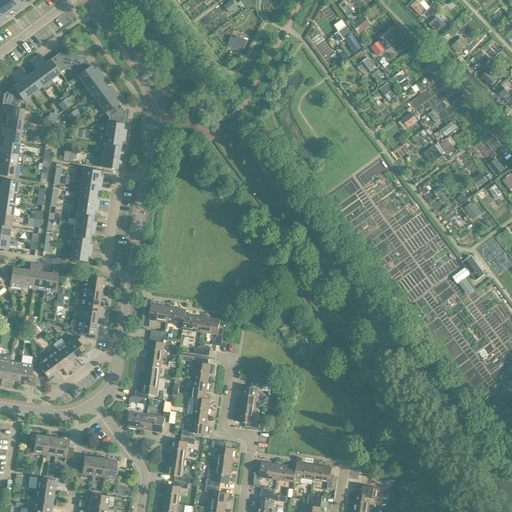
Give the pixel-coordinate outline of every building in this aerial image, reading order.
[(0,0),(0,19),(1,21),(6,18),(4,15),(8,12),(0,0)] [(13,0),(0,0),(8,12),(13,9),(15,11),(19,8),(13,0)] [(351,20),(357,15),(348,2),(342,7),(351,20)] [(364,13),(351,22),(358,32),(371,23),(364,13)] [(26,16),(22,18),(28,26),(32,24),(26,16)] [(63,18),(58,21),(61,27),(67,25),(63,18)] [(333,34),(340,41),(352,30),(345,23),(333,34)] [(473,50),(480,44),(476,39),(469,46),(473,50)] [(377,56),(386,49),(379,40),(370,47),(377,56)] [(60,54),(56,57),(65,68),(73,70),(82,57),(60,54)] [(39,55),(35,58),(50,79),(60,72),(65,68),(56,57),(55,56),(50,60),(50,59),(46,63),(39,55)] [(355,66),(364,74),(374,63),(366,55),(355,66)] [(383,55),(378,58),(383,68),(388,64),(383,55)] [(85,61),(82,57),(73,70),(77,75),(90,65),(86,60),(85,61)] [(50,79),(35,58),(30,62),(36,70),(32,73),(41,86),(50,79)] [(90,65),(77,75),(84,84),(100,73),(96,68),(94,70),(90,65)] [(389,76),(399,90),(407,85),(404,79),(409,76),(403,67),(389,76)] [(21,68),(16,72),(32,93),(41,86),(32,73),(27,76),(21,68)] [(13,87),(11,89),(20,102),(23,100),(32,93),(16,72),(11,75),(18,84),(13,87)] [(100,73),(84,84),(91,93),(104,84),(101,79),(103,78),(100,73)] [(389,80),(379,87),(387,100),(397,93),(389,80)] [(107,88),(104,84),(91,93),(98,103),(113,91),(110,86),(107,88)] [(5,95),(3,106),(17,108),(17,104),(20,102),(11,89),(8,91),(9,92),(5,95)] [(113,91),(98,103),(105,112),(118,102),(114,98),(117,96),(113,91)] [(62,111),(72,104),(67,97),(57,104),(62,111)] [(121,108),(118,102),(105,112),(109,117),(108,121),(122,123),(123,112),(120,108),(121,108)] [(3,106),(0,105),(0,111),(7,113),(6,118),(22,120),(24,109),(17,108),(3,106)] [(71,123),(80,116),(75,109),(66,116),(71,123)] [(398,118),(402,127),(416,121),(413,112),(398,118)] [(22,120),(6,118),(6,123),(2,123),(2,129),(21,132),(22,120)] [(451,120),(440,128),(445,134),(456,125),(451,120)] [(107,121),(105,132),(125,135),(125,129),(122,129),(123,123),(122,123),(108,121),(107,121)] [(66,135),(78,137),(79,129),(67,127),(66,135)] [(437,139),(444,134),(440,128),(433,133),(437,139)] [(21,132),(2,129),(1,135),(4,135),(3,141),(19,143),(21,132)] [(105,132),(104,144),(120,146),(120,141),(124,141),(125,135),(105,132)] [(447,153),(454,149),(445,135),(438,139),(447,153)] [(0,145),(0,151),(18,154),(19,143),(3,141),(2,146),(0,145)] [(433,161),(444,152),(434,141),(424,150),(433,161)] [(104,144),(102,155),(121,158),(122,152),(119,151),(120,146),(104,144)] [(18,154),(0,151),(0,157),(1,158),(0,161),(0,163),(16,166),(18,154)] [(121,158),(102,155),(100,167),(116,169),(117,163),(120,164),(121,158)] [(492,158),(487,161),(496,174),(501,171),(492,158)] [(0,174),(14,177),(16,166),(0,163),(0,174)] [(82,179),(101,182),(102,177),(99,176),(99,170),(83,168),(82,179)] [(509,190),(511,187),(511,173),(511,171),(501,177),(509,190)] [(483,172),(474,181),(480,187),(489,178),(483,172)] [(0,190),(16,193),(18,181),(1,179),(1,185),(0,184),(0,190)] [(101,182),(82,179),(80,191),(96,193),(97,188),(100,188),(101,182)] [(494,183),(487,188),(495,198),(502,193),(494,183)] [(16,193),(0,190),(0,202),(14,204),(16,193)] [(80,191),(78,202),(98,205),(98,199),(95,199),(96,193),(80,191)] [(470,199),(462,207),(473,218),(481,211),(470,199)] [(0,213),(12,215),(14,204),(0,202),(0,213)] [(98,205),(78,202),(77,213),(93,216),(93,211),(97,211),(98,205)] [(67,218),(68,210),(57,210),(57,218),(67,218)] [(12,215),(0,213),(0,225),(11,227),(12,215)] [(77,213),(75,225),(94,228),(95,222),(92,221),(93,216),(77,213)] [(0,236),(9,238),(11,227),(0,225),(0,236)] [(94,228),(75,225),(73,236),(89,239),(90,233),(93,234),(94,228)] [(31,241),(36,242),(38,234),(32,233),(31,237),(28,237),(28,240),(31,240),(31,241)] [(9,238),(0,236),(0,248),(7,250),(9,238)] [(89,239),(73,236),(72,248),(91,250),(92,244),(89,244),(89,239)] [(36,242),(31,241),(27,241),(26,245),(30,245),(29,249),(35,250),(36,242)] [(91,250),(72,248),(70,259),(86,261),(87,256),(90,256),(91,250)] [(472,257),(465,262),(463,263),(476,280),(484,274),(472,257)] [(21,287),(24,269),(18,268),(18,266),(1,263),(6,280),(10,281),(9,285),(21,287)] [(24,269),(21,287),(32,289),(36,264),(30,263),(29,270),(24,269)] [(42,265),(36,264),(32,289),(43,290),(46,272),(41,272),(42,265)] [(46,272),(43,290),(43,295),(54,297),(55,292),(58,292),(59,283),(60,276),(61,269),(59,269),(59,267),(53,266),(52,273),(46,272)] [(62,266),(61,269),(60,276),(68,277),(69,267),(62,266)] [(103,277),(85,275),(83,286),(108,290),(109,284),(102,283),(103,277)] [(458,280),(467,295),(475,290),(466,275),(458,280)] [(83,286),(82,298),(99,300),(100,295),(107,296),(108,290),(83,286)] [(99,300),(82,298),(80,309),(104,313),(105,307),(98,306),(99,300)] [(166,322),(169,307),(151,304),(150,313),(145,312),(143,326),(149,326),(150,320),(166,322)] [(166,322),(183,324),(184,325),(185,314),(186,310),(169,307),(166,322)] [(104,313),(80,309),(78,320),(96,323),(97,317),(104,318),(104,313)] [(184,325),(183,324),(183,329),(200,332),(202,317),(185,314),(184,325)] [(220,319),(202,317),(200,332),(216,334),(215,341),(222,342),(224,328),(219,327),(220,319)] [(96,323),(78,320),(72,319),(70,332),(80,337),(95,346),(98,329),(95,328),(96,323)] [(169,333),(151,330),(151,335),(164,337),(164,338),(168,338),(169,333)] [(149,340),(147,358),(162,360),(164,343),(164,342),(164,338),(164,337),(151,335),(150,340),(149,340)] [(74,336),(65,343),(75,357),(80,354),(81,356),(95,346),(80,337),(77,339),(74,336)] [(75,357),(65,343),(55,350),(70,370),(75,366),(71,361),(75,357)] [(70,370),(55,350),(46,357),(57,371),(61,368),(66,373),(70,370)] [(0,353),(0,377),(1,378),(0,385),(6,386),(9,361),(10,355),(0,353)] [(193,379),(208,382),(210,364),(208,364),(209,358),(194,356),(193,362),(195,362),(193,379)] [(39,367),(36,369),(40,387),(54,376),(52,374),(57,371),(46,357),(37,364),(39,367)] [(147,358),(144,375),(159,377),(162,360),(147,358)] [(9,361),(6,386),(11,387),(12,380),(18,381),(21,363),(9,361)] [(21,363),(18,381),(24,382),(23,384),(40,387),(36,369),(32,369),(32,365),(21,363)] [(142,391),(135,390),(134,397),(135,397),(148,399),(149,394),(157,395),(159,377),(144,375),(142,391)] [(208,382),(193,379),(190,397),(195,397),(205,399),(205,398),(208,382)] [(240,404),(255,406),(258,390),(268,391),(269,385),(251,382),(251,387),(243,386),(240,404)] [(195,397),(193,414),(208,417),(210,399),(205,398),(205,399),(195,397)] [(255,406),(240,404),(238,421),(246,422),(245,427),(259,429),(260,423),(253,422),(255,406)] [(145,429),(147,414),(130,412),(127,427),(145,429)] [(165,417),(147,414),(145,429),(162,432),(165,417)] [(182,429),(182,436),(195,438),(196,433),(205,434),(208,417),(193,414),(190,431),(182,429)] [(502,437),(501,438),(509,443),(511,438),(511,434),(506,430),(506,431),(503,429),(498,435),(502,437)] [(44,454),(46,436),(32,434),(31,441),(34,441),(33,452),(44,454)] [(57,438),(46,436),(44,454),(55,456),(57,438)] [(172,439),(170,457),(185,459),(187,443),(194,444),(195,438),(182,436),(181,441),(172,439)] [(57,438),(55,456),(65,457),(64,460),(71,462),(73,448),(67,447),(68,440),(57,438)] [(226,442),(213,441),(212,447),(218,448),(216,464),(231,466),(234,448),(225,447),(226,442)] [(77,462),(75,476),(82,477),(82,474),(92,475),(95,458),(84,456),(83,463),(77,462)] [(185,459),(170,457),(167,475),(175,476),(175,481),(188,483),(189,476),(182,475),(185,459)] [(106,459),(95,458),(92,475),(103,477),(106,459)] [(106,459),(103,477),(114,479),(116,467),(119,468),(120,461),(106,459)] [(277,479),(279,464),(261,462),(260,470),(255,469),(253,483),(260,484),(261,477),(277,479)] [(297,462),(296,467),(295,477),(294,482),(301,483),(302,478),(312,480),(314,465),(297,462)] [(231,466),(216,464),(214,480),(207,479),(206,485),(220,487),(220,482),(228,484),(231,466)] [(279,464),(277,479),(294,482),(295,477),(296,467),(279,464)] [(314,465),(312,480),(328,482),(327,489),(333,490),(335,476),(331,475),(332,467),(314,465)] [(33,467),(32,474),(40,475),(41,468),(33,467)] [(27,488),(34,488),(35,476),(28,475),(27,488)] [(37,477),(36,488),(53,491),(56,477),(43,475),(42,478),(37,477)] [(188,483),(175,481),(174,485),(166,484),(163,502),(178,504),(181,488),(187,489),(188,483)] [(220,487),(206,485),(205,491),(212,492),(209,509),(224,511),(227,493),(219,492),(220,487)] [(36,488),(34,499),(52,502),(53,491),(36,488)] [(378,491),(364,489),(363,494),(355,492),(353,510),(366,511),(374,511),(375,507),(369,506),(370,496),(377,497),(378,491)] [(91,490),(89,504),(107,507),(109,496),(97,494),(98,491),(91,490)] [(260,498),(257,511),(272,511),(275,500),(278,501),(279,495),(275,495),(261,493),(260,498)] [(28,509),(46,511),(50,511),(52,502),(34,499),(33,509),(28,509)] [(306,505),(304,511),(320,511),(321,507),(320,507),(321,502),(308,500),(307,505),(306,505)] [(178,504),(163,502),(161,511),(183,511),(185,505),(178,504)]
